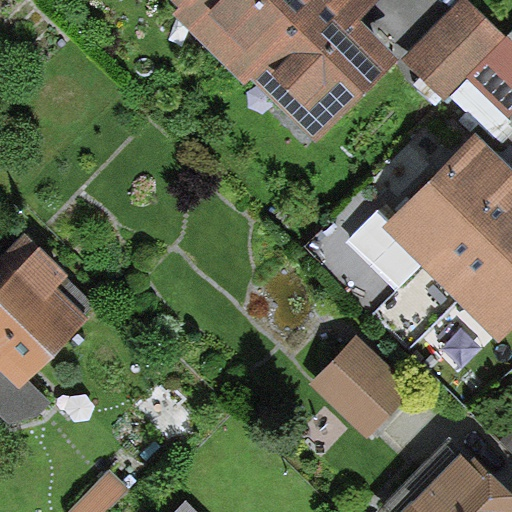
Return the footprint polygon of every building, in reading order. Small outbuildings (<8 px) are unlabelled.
[(191,0),(318,123),(382,58),(322,0),(191,0)] [(511,188),(471,148),(394,225),(492,322),(511,301),(511,188)] [(100,320),(28,250),(0,278),(0,379),(21,400),(100,320)] [(317,389),(364,434),(406,390),(359,345),(317,389)] [(511,511),(511,509),(458,462),(412,511),(511,511)] [(109,511),(131,490),(111,469),(69,511),(109,511)] [(197,511),(188,502),(177,511),(197,511)]
